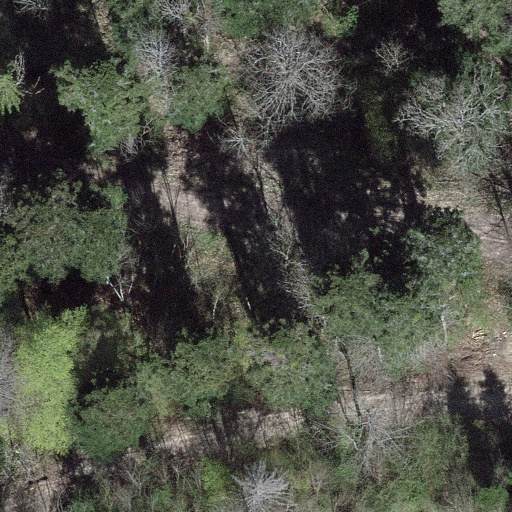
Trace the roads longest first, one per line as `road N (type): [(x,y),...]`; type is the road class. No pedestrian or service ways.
road 1 (track): [(511,384),(233,435),(6,511)]
road 2 (track): [(0,81),(291,60),(511,17)]
road 3 (track): [(0,158),(511,213)]
